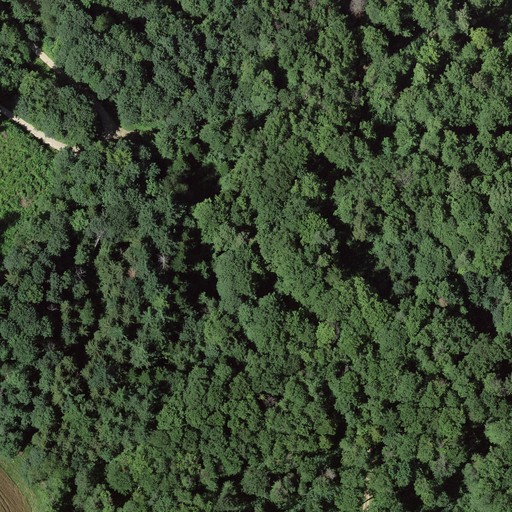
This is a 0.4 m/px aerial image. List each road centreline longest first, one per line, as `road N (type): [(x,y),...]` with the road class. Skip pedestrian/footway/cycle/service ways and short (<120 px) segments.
road 1 (track): [(9,464),(38,500),(177,467),(278,426),(334,373),(375,353)]
road 2 (track): [(113,130),(170,139),(231,128),(367,74),(511,41)]
road 3 (track): [(434,289),(288,361),(153,406)]
road 4 (track): [(375,353),(403,313),(434,289),(511,259)]
road 5 (track): [(113,130),(0,8)]
road 6 (track): [(365,511),(375,353)]
road 7 (track): [(0,107),(75,152),(99,148),(113,130)]
